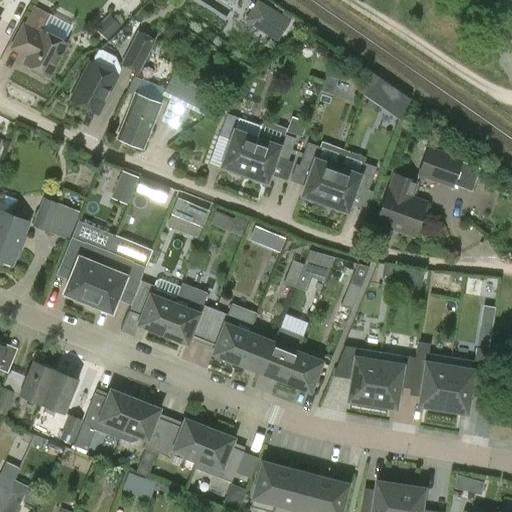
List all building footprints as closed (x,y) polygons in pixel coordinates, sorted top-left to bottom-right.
[(290,21),(258,0),(257,0),(244,19),(276,42),(290,21)] [(110,18),(99,30),(109,39),(120,27),(110,18)] [(24,64),(48,76),(66,43),(42,31),(40,33),(23,25),(11,48),(28,57),(24,64)] [(153,40),(139,32),(122,64),(137,72),(153,40)] [(117,76),(90,62),(71,100),(97,114),(117,76)] [(400,116),(412,96),(374,74),(362,94),(400,116)] [(204,117),(215,96),(173,75),(163,96),(204,117)] [(337,80),(327,77),(322,91),(332,95),(337,80)] [(142,147),(149,130),(153,120),(160,103),(135,93),(118,138),(142,147)] [(220,167),(243,175),(257,137),(259,132),(261,126),(226,114),(218,136),(230,140),(220,167)] [(287,132),(302,137),(307,123),(292,118),(287,132)] [(281,139),(259,132),(257,137),(243,175),(267,183),(276,157),(287,161),(296,138),(283,134),(281,139)] [(317,152),(319,147),(307,143),(299,165),(310,169),(301,196),(324,204),(340,160),(317,152)] [(418,174),(452,186),(462,160),(428,148),(418,174)] [(362,168),(340,160),(324,204),(347,212),(357,186),(368,190),(376,167),(364,163),(362,168)] [(139,177),(121,170),(110,198),(127,205),(139,177)] [(389,189),(388,189),(376,222),(413,236),(426,202),(411,197),(416,182),(394,174),(389,189)] [(168,187),(154,182),(149,195),(163,201),(168,187)] [(177,197),(170,214),(202,227),(209,210),(177,197)] [(33,225),(46,230),(57,204),(44,199),(33,225)] [(23,236),(28,222),(0,210),(0,259),(11,264),(18,247),(16,246),(21,235),(23,236)] [(229,216),(216,211),(210,226),(223,231),(229,216)] [(264,231),(254,227),(249,240),(259,244),(264,231)] [(71,301),(86,307),(109,252),(85,243),(84,243),(71,238),(60,267),(73,272),(64,294),(72,297),(71,301)] [(133,262),(109,252),(86,307),(102,313),(103,310),(112,313),(121,291),(134,297),(140,280),(145,268),(132,263),(133,262)] [(285,282),(295,286),(304,265),(294,261),(285,282)] [(341,305),(352,310),(369,269),(358,264),(341,305)] [(393,265),(383,264),(382,275),(391,277),(393,265)] [(315,270),(304,265),(295,286),(306,291),(315,270)] [(403,272),(394,270),(392,283),(402,284),(403,272)] [(141,316),(138,324),(163,334),(175,304),(174,303),(181,285),(159,277),(156,279),(153,285),(140,280),(134,297),(128,311),(141,316)] [(174,303),(175,304),(163,334),(187,343),(190,335),(204,340),(215,310),(203,305),(208,292),(183,282),(181,285),(174,303)] [(451,357),(442,408),(466,412),(471,381),(482,383),(488,349),(495,307),(483,305),(476,348),(474,361),(451,357)] [(216,345),(213,353),(238,363),(249,333),(225,323),(228,315),(215,310),(204,340),(216,345)] [(282,326),(304,333),(307,321),(286,314),(282,326)] [(262,372),(273,342),(249,333),(238,363),(262,372)] [(286,382),(298,352),(273,342),(262,372),(286,382)] [(372,403),(380,352),(345,346),(335,369),(353,372),(348,399),(372,403)] [(416,351),(415,358),(412,375),(423,377),(419,404),(442,408),(451,357),(416,351)] [(321,361),(298,352),(286,382),(310,391),(321,361)] [(380,352),(372,403),(395,406),(397,397),(399,380),(411,381),(412,375),(415,358),(380,352)] [(33,360),(18,395),(42,405),(57,369),(33,360)] [(78,378),(57,369),(42,405),(63,414),(78,378)] [(2,388),(0,391),(0,414),(5,416),(15,393),(2,388)] [(99,420),(124,430),(136,400),(110,390),(107,398),(94,392),(73,445),(86,450),(99,420)] [(158,453),(170,422),(156,417),(159,409),(136,400),(124,430),(120,439),(130,442),(137,440),(139,435),(147,439),(144,447),(145,448),(135,473),(148,478),(158,453)] [(72,442),(81,420),(70,415),(61,438),(72,442)] [(185,419),(182,427),(170,422),(158,453),(170,457),(173,449),(198,459),(210,429),(185,419)] [(233,438),(210,429),(198,459),(221,468),(218,476),(231,482),(243,451),(230,446),(233,438)] [(272,511),(283,468),(262,462),(250,506),(272,511)] [(123,472),(112,468),(106,482),(117,486),(123,472)] [(294,511),(304,474),(283,468),(272,511),(275,503),(295,508),(293,511),(294,511)] [(129,472),(124,489),(147,497),(152,480),(129,472)] [(458,472),(454,487),(483,494),(487,480),(458,472)] [(304,474),(294,511),(316,511),(325,479),(304,474)] [(325,479),(316,511),(339,511),(347,485),(329,480),(325,479)] [(395,511),(400,485),(376,482),(372,509),(360,507),(359,511),(395,511)] [(159,483),(157,490),(185,500),(187,493),(159,483)] [(419,511),(423,489),(400,485),(395,511),(419,511)] [(0,511),(10,491),(0,486),(0,511)] [(16,511),(23,497),(10,491),(0,511),(16,511)]
